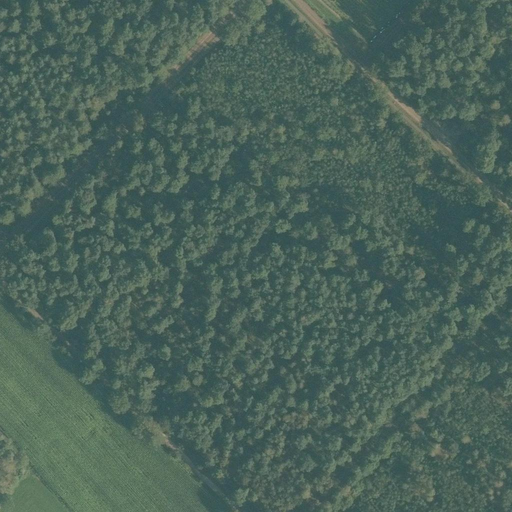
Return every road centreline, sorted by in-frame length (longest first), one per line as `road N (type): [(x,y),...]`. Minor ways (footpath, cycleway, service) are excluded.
road 1 (track): [(252,0),(0,251)]
road 2 (track): [(511,204),(291,0)]
